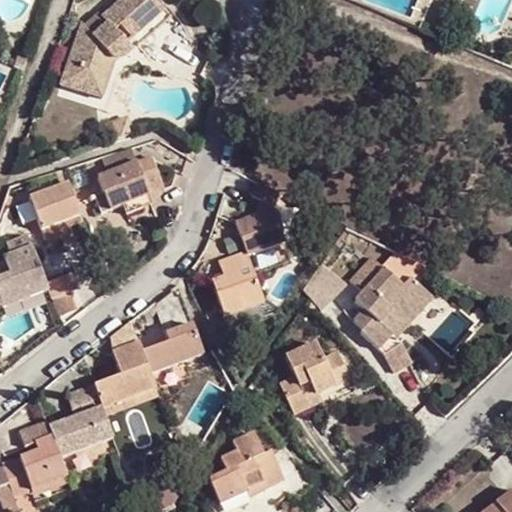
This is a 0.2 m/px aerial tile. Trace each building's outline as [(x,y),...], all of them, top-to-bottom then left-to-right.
[(83,46),(76,44),(61,88),(82,95),(83,88),(99,93),(112,59),(118,64),(121,63),(135,53),(128,45),(166,9),(158,0),(123,0),(103,18),(98,14),(84,27),(88,31),(83,46)] [(82,25),(76,44),(83,46),(88,31),(84,27),(82,25)] [(106,95),(118,64),(112,59),(99,93),(106,95)] [(106,95),(99,93),(83,88),(82,95),(103,102),(106,95)] [(104,127),(109,144),(135,135),(129,118),(104,127)] [(149,194),(151,198),(166,193),(153,157),(98,178),(104,194),(95,198),(102,214),(111,212),(111,214),(125,209),(128,217),(146,210),(141,197),(149,194)] [(82,218),(66,171),(53,175),(58,189),(31,199),(43,232),(64,224),(82,218)] [(274,210),(281,195),(258,183),(252,199),(258,202),(257,203),(255,206),(255,210),(255,213),(257,216),(246,220),(234,225),(245,255),(246,258),(285,244),(274,210)] [(154,207),(151,198),(149,194),(141,197),(146,210),(154,207)] [(86,228),(82,218),(64,224),(67,234),(86,228)] [(67,234),(64,224),(43,232),(47,243),(68,236),(67,234)] [(46,285),(33,249),(4,259),(10,275),(0,278),(0,303),(2,304),(1,301),(17,297),(20,304),(49,294),(46,285)] [(224,320),(264,304),(246,258),(245,255),(218,264),(222,278),(211,283),(224,320)] [(421,304),(426,309),(434,301),(410,279),(403,288),(371,259),(349,282),(362,294),(354,302),(363,312),(353,323),(363,332),(361,334),(379,352),(392,338),(386,332),(400,318),(404,322),(421,304)] [(72,275),(46,285),(49,294),(52,300),(78,292),(72,275)] [(4,309),(20,304),(17,297),(1,301),(2,304),(2,305),(4,309)] [(267,319),(264,304),(224,320),(229,333),(267,319)] [(409,327),(426,309),(421,304),(404,322),(409,327)] [(409,327),(404,322),(400,318),(386,332),(392,338),(396,342),(409,327)] [(186,364),(203,358),(191,325),(165,335),(169,345),(142,355),(150,377),(186,364)] [(314,398),(319,396),(350,382),(338,354),(323,360),(317,345),(285,359),(294,379),(279,386),(293,416),(308,409),(303,398),(313,394),(314,398)] [(102,410),(155,391),(155,390),(150,377),(142,355),(139,346),(112,355),(120,379),(95,387),(100,404),(102,410)] [(395,377),(411,366),(399,347),(383,357),(395,377)] [(150,377),(155,390),(190,377),(186,364),(150,377)] [(72,414),(100,404),(95,387),(66,397),(72,414)] [(105,417),(158,399),(155,391),(102,410),(105,417)] [(322,403),(319,396),(314,398),(313,394),(303,398),(308,409),(322,403)] [(155,404),(121,415),(134,452),(167,441),(155,404)] [(60,459),(113,441),(105,417),(102,410),(49,429),(60,459)] [(31,492),(68,480),(60,459),(49,429),(47,423),(19,433),(23,449),(33,445),(36,453),(19,458),(31,492)] [(284,483),(280,475),(270,454),(263,457),(253,436),(231,446),(232,448),(235,454),(223,459),(219,461),(225,474),(208,482),(219,507),(246,494),(249,501),(284,483)] [(219,453),(223,459),(235,454),(232,448),(219,453)] [(8,485),(13,499),(31,492),(19,458),(1,465),(2,470),(8,485)] [(295,505),(316,486),(295,461),(280,475),(284,483),(295,505)] [(0,488),(8,485),(2,470),(0,470),(0,488)] [(34,499),(70,486),(68,480),(31,492),(34,499)] [(0,501),(2,509),(15,505),(13,499),(8,485),(0,488),(0,501)] [(511,511),(511,492),(485,511),(511,511)]
